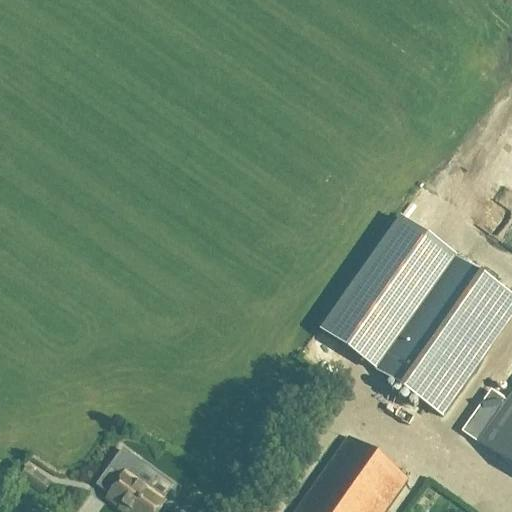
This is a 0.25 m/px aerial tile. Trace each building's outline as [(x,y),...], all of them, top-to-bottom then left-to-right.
[(324,333),(377,371),(429,409),(509,298),(404,223),(324,333)] [(482,440),(480,443),(511,465),(511,398),(508,404),(492,392),(466,428),(482,440)] [(384,511),(407,480),(349,438),(296,511),(384,511)] [(52,487),(28,470),(19,483),(43,500),(52,487)] [(129,511),(158,511),(166,502),(127,473),(109,497),(129,511)]
